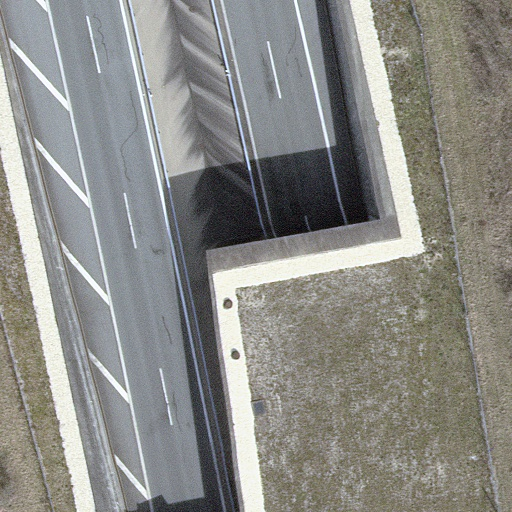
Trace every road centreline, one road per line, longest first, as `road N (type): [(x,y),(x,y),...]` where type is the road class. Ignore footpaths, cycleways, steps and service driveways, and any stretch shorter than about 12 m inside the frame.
road 1 (motorway): [(376,511),(259,0)]
road 2 (motorway): [(80,0),(189,511)]
